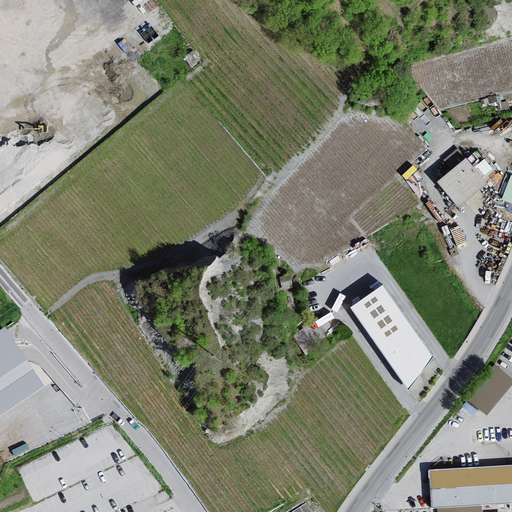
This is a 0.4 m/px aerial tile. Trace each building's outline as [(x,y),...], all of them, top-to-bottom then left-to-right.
[(463,161),(432,185),(455,212),(483,186),(463,161)] [(511,173),(502,197),(511,200),(511,173)] [(380,288),(345,311),(403,394),(429,359),(380,288)] [(0,416),(47,389),(8,323),(0,328),(0,416)] [(488,413),(511,383),(511,374),(496,362),(467,397),(488,413)] [(511,467),(427,473),(430,511),(511,506),(511,467)] [(312,511),(306,503),(291,511),(312,511)]
